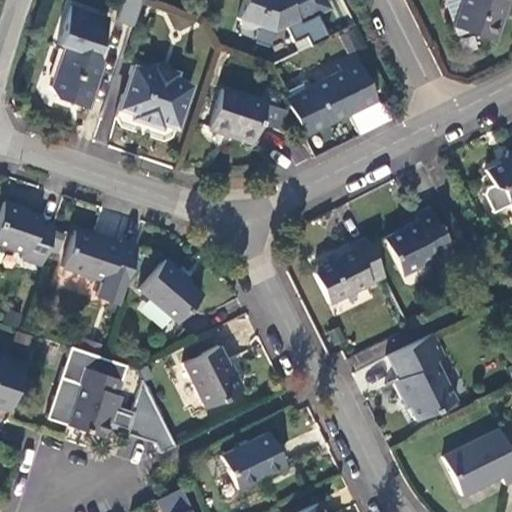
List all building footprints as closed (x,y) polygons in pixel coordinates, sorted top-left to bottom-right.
[(124,0),(117,22),(131,27),(140,0),(124,0)] [(242,0),(237,16),(241,23),(251,27),(258,23),(272,30),(283,24),(291,41),(303,35),(308,45),(328,36),(316,13),(309,0),(242,0)] [(326,0),(309,0),(316,13),(329,6),(326,0)] [(508,0),(460,0),(449,31),(494,41),(501,21),(499,20),(503,6),(506,7),(508,0)] [(106,16),(69,4),(56,43),(62,46),(49,84),(55,97),(86,107),(101,61),(96,48),(106,16)] [(356,24),(338,31),(346,54),(365,47),(356,24)] [(303,132),(327,121),(375,99),(354,57),(337,65),(340,71),(308,85),(306,79),(282,90),(303,132)] [(175,127),(190,83),(175,77),(171,72),(157,68),(154,70),(134,64),(130,76),(135,88),(124,94),(119,107),(132,112),(132,116),(160,126),(162,122),(175,127)] [(263,102),(221,88),(207,127),(226,134),(228,129),(251,137),(263,102)] [(250,142),(251,137),(228,129),(226,134),(250,142)] [(511,152),(508,151),(505,161),(485,171),(492,185),(500,189),(509,205),(511,206),(511,152)] [(20,258),(39,265),(52,227),(37,222),(39,216),(19,209),(20,207),(1,201),(0,205),(0,245),(21,253),(20,258)] [(448,249),(427,207),(411,215),(414,223),(383,239),(400,274),(448,249)] [(115,304),(121,289),(135,245),(119,240),(118,242),(101,236),(100,238),(72,229),(60,266),(100,280),(94,297),(115,304)] [(350,245),(363,238),(362,235),(348,242),(350,245)] [(326,301),(383,274),(363,238),(350,245),(313,264),(311,271),(326,301)] [(174,322),(199,293),(173,271),(175,269),(162,259),(136,290),(174,322)] [(511,296),(496,304),(501,314),(511,308),(511,296)] [(29,338),(18,334),(14,343),(26,347),(29,338)] [(442,356),(431,334),(380,359),(389,380),(390,379),(399,401),(403,400),(413,419),(452,400),(434,360),(442,356)] [(98,344),(86,339),(82,349),(94,353),(98,344)] [(228,370),(216,345),(181,362),(201,406),(240,389),(230,369),(228,370)] [(0,407),(9,411),(24,364),(0,355),(0,407)] [(71,380),(61,377),(47,418),(101,436),(110,410),(114,411),(119,396),(114,395),(124,365),(93,355),(88,369),(79,366),(74,381),(71,380)] [(501,483),(511,477),(511,459),(497,428),(441,456),(458,493),(497,475),(501,483)] [(265,431),(218,455),(234,488),(281,465),(265,431)] [(319,511),(314,502),(292,511),(319,511)]
